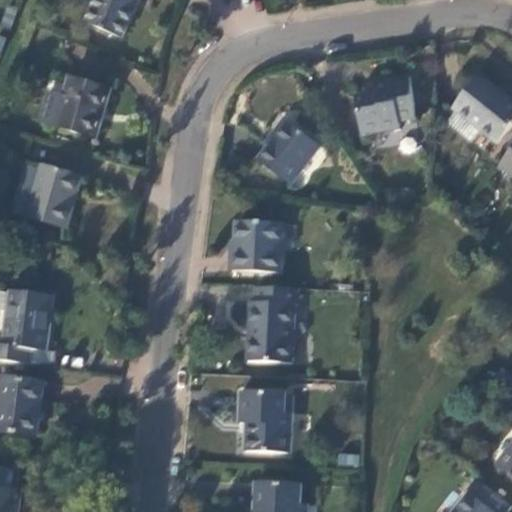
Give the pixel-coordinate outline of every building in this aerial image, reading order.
[(93,0),(84,22),(122,39),(138,0),(93,0)] [(375,92),(355,96),(361,135),(400,131),(399,123),(416,120),(409,74),(373,79),(375,92)] [(96,140),(111,88),(68,75),(62,95),(48,91),(40,120),(53,124),(51,127),(96,140)] [(453,107),(456,109),(480,128),(498,143),(511,125),(511,100),(478,75),(453,107)] [(480,128),(456,109),(452,115),(452,121),(472,137),(480,128)] [(257,160),(288,184),(318,145),(285,120),(274,133),(276,135),(257,160)] [(511,146),(495,168),(509,180),(511,176),(511,146)] [(66,229),(82,177),(41,165),(25,216),(66,229)] [(277,274),(279,222),(236,220),(235,241),(232,241),(231,272),(277,274)] [(298,290),(253,287),(252,301),(248,301),(246,362),(290,364),(293,305),(297,306),(298,290)] [(0,360),(30,365),(32,350),(46,352),(54,295),(9,290),(9,293),(0,292),(0,311),(6,312),(2,345),(0,344),(0,360)] [(0,431),(34,436),(42,382),(1,377),(0,382),(0,431)] [(283,412),(284,393),(240,391),(238,425),(245,425),(245,452),(289,454),(291,413),(283,412)] [(511,444),(494,467),(511,481),(511,444)] [(13,500),(18,469),(0,467),(0,511),(16,511),(17,501),(13,500)] [(299,503),(300,485),(255,482),(253,511),(306,511),(307,504),(299,503)] [(505,511),(510,506),(481,482),(470,495),(468,493),(452,511),(505,511)]
